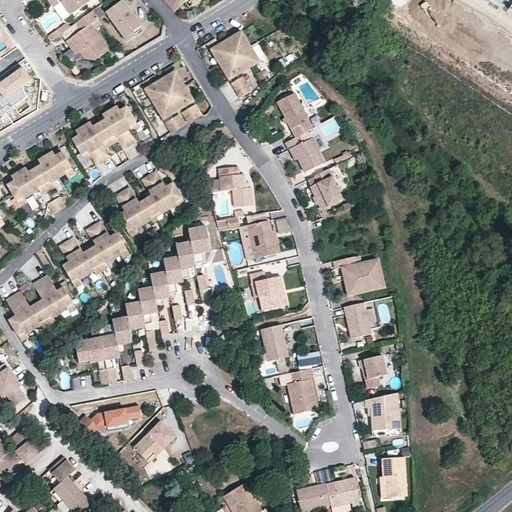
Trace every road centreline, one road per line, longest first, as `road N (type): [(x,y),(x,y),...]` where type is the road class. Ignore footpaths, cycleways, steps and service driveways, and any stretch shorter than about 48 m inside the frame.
road 1 (residential): [(211,384),(310,450),(336,448),(346,430),(293,211),(224,109)]
road 2 (residential): [(0,279),(96,186),(224,109)]
road 3 (residential): [(0,314),(54,396),(180,379)]
road 4 (residential): [(75,104),(2,0)]
road 5 (residential): [(75,104),(182,39)]
